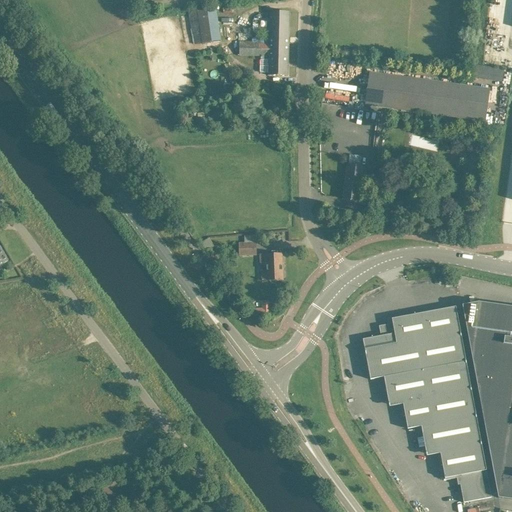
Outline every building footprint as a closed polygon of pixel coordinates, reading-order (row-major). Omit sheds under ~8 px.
[(217,9),(188,13),(193,44),(202,43),(221,41),(217,9)] [(248,38),(247,41),(239,41),(238,55),(261,56),(260,72),(268,73),(268,75),(287,75),(288,11),(269,11),(269,38),(252,37),(252,38),(248,38)] [(476,79),(505,80),(506,67),(477,66),(476,79)] [(489,90),(370,74),(366,104),(485,121),(489,90)] [(330,88),(358,92),(358,86),(331,82),(330,88)] [(470,155),(466,172),(476,174),(480,158),(479,157),(483,141),(474,139),(473,146),(471,151),(470,156),(470,155)] [(361,167),(358,166),(348,165),(346,183),(344,199),(358,200),(359,193),(365,194),(367,168),(361,167)] [(415,184),(443,187),(444,175),(417,172),(415,184)] [(376,210),(375,213),(395,217),(395,214),(398,204),(398,200),(379,196),(378,200),(376,210)] [(413,201),(405,200),(401,221),(409,222),(413,201)] [(419,200),(414,223),(420,224),(424,201),(419,200)] [(244,236),(244,243),(239,243),(239,255),(256,255),(255,236),(244,236)] [(261,271),(262,281),(283,280),(282,254),(260,255),(260,266),(266,266),(267,270),(261,271)] [(256,310),(256,316),(269,316),(269,302),(262,303),(262,309),(256,310)] [(498,497),(511,499),(511,306),(479,302),(462,305),(498,497)] [(458,476),(464,503),(492,497),(456,307),(391,319),(392,323),(379,326),(381,336),(363,339),(370,380),(384,377),(389,404),(402,402),(408,429),(421,426),(426,454),(440,451),(445,478),(458,476)]
